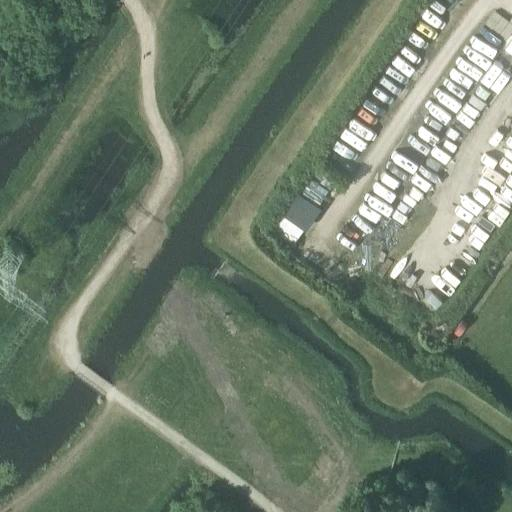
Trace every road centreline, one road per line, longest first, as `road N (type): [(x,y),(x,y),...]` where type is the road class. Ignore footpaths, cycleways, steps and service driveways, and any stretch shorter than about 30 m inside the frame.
road 1 (track): [(120,402),(77,370),(65,352),(65,326),(169,171)]
road 2 (track): [(169,171),(296,0)]
road 3 (track): [(120,402),(271,511)]
road 4 (track): [(128,0),(143,31),(149,107),(169,171)]
road 5 (track): [(471,511),(420,475),(370,475),(341,511)]
road 6 (track): [(23,511),(120,402)]
